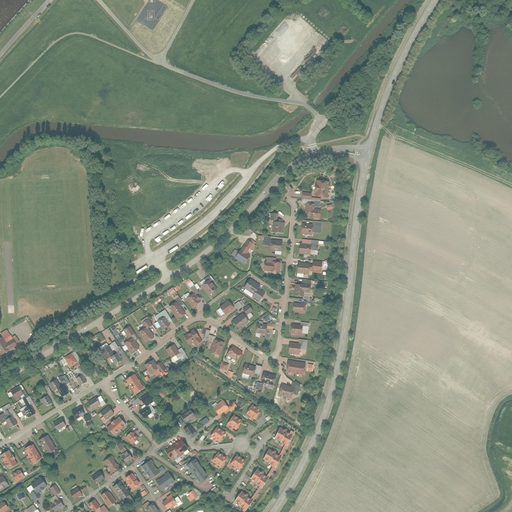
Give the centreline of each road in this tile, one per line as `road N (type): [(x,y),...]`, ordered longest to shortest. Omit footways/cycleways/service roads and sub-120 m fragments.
road 1 (residential): [(95,382),(190,318),(207,319),(258,354),(273,351),(288,210),(266,186)]
road 2 (secondary): [(267,511),(302,453),(330,377),(362,156)]
road 3 (residential): [(266,186),(201,252),(50,348)]
road 4 (secondary): [(362,156),(388,78),(429,0)]
